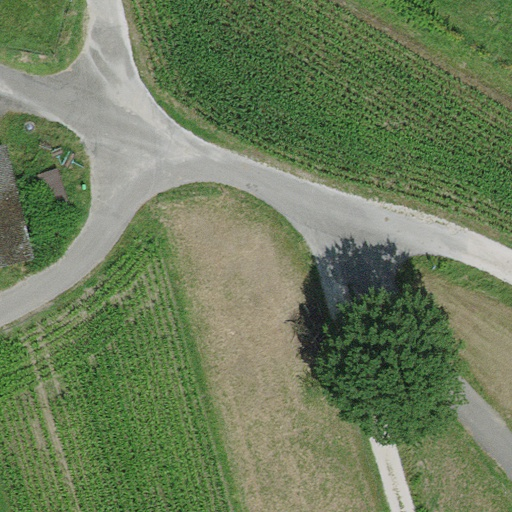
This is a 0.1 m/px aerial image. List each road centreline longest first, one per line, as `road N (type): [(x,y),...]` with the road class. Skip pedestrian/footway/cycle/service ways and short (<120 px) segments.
road 1 (track): [(407,511),(317,204)]
road 2 (track): [(511,452),(412,337),(317,204)]
road 3 (track): [(124,122),(103,236),(0,314)]
road 4 (track): [(317,204),(192,160),(124,122)]
road 5 (track): [(511,273),(444,240),(317,204)]
road 6 (track): [(124,122),(0,87)]
road 7 (track): [(100,0),(124,122)]
